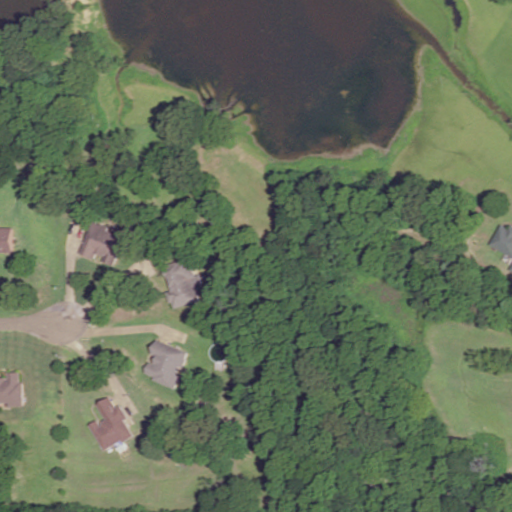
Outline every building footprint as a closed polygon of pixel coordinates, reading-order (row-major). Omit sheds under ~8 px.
[(511,226),(504,222),(493,242),(511,253),(511,226)] [(119,265),(127,232),(91,223),(82,255),(100,260),(119,265)] [(0,251),(16,252),(15,226),(0,226),(0,251)] [(202,302),(195,258),(168,263),(174,306),(202,302)] [(146,376),(176,386),(189,351),(158,340),(146,376)] [(0,404),(10,404),(10,406),(25,405),(24,373),(2,374),(2,370),(0,370),(0,404)] [(99,402),(105,418),(93,422),(103,448),(135,436),(124,404),(117,407),(113,397),(99,402)]
